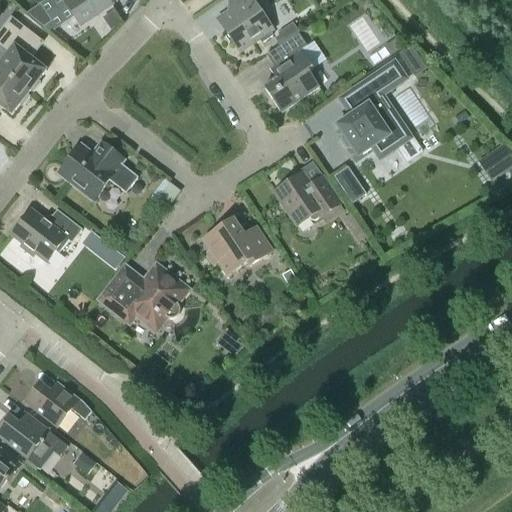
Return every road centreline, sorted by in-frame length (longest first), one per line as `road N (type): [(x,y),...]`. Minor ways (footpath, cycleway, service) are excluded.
road 1 (secondary): [(342,435),(511,324)]
road 2 (residential): [(269,154),(170,5)]
road 3 (residential): [(78,98),(205,196)]
road 4 (secondary): [(342,435),(274,468),(224,511)]
road 5 (residential): [(78,98),(170,5)]
road 6 (residential): [(0,198),(78,98)]
